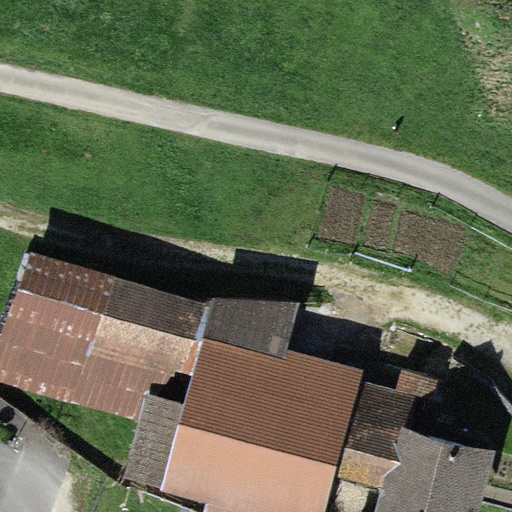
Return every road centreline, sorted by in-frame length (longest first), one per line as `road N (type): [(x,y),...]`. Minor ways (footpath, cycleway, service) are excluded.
road 1 (track): [(0,220),(95,252),(313,285),(438,323),(511,363)]
road 2 (track): [(0,87),(442,188),(511,224)]
